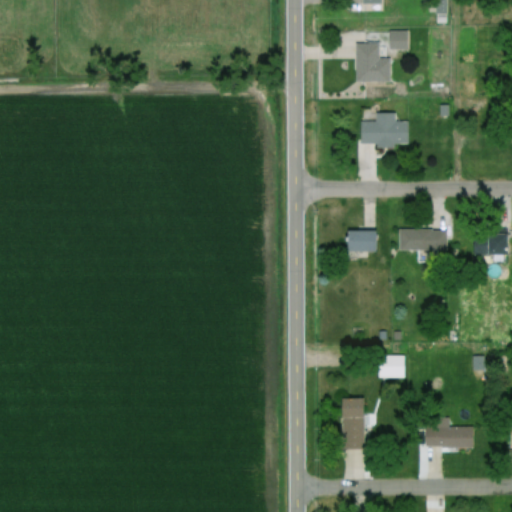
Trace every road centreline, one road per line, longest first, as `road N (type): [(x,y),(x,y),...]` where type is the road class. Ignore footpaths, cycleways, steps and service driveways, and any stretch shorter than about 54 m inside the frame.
road 1 (secondary): [(296,511),(294,0)]
road 2 (residential): [(296,190),(511,189)]
road 3 (residential): [(511,487),(296,487)]
